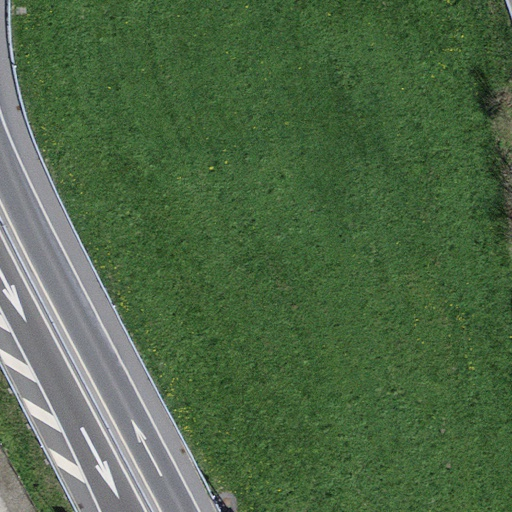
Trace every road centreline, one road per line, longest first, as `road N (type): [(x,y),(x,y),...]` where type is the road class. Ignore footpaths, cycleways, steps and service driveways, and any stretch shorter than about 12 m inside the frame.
road 1 (trunk): [(181,511),(0,159)]
road 2 (motorway): [(0,280),(122,511)]
